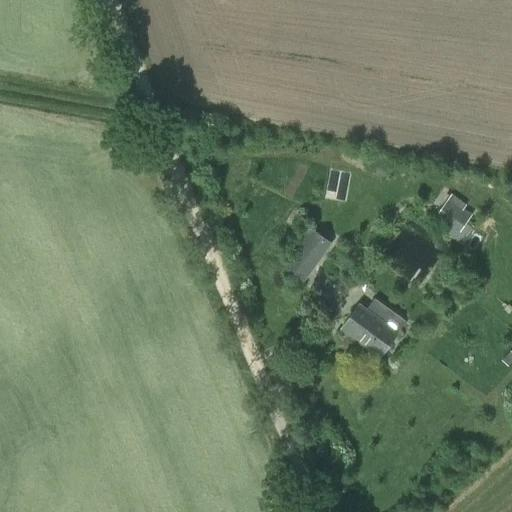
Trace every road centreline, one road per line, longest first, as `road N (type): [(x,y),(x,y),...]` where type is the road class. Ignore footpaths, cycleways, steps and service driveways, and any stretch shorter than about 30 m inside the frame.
road 1 (track): [(108,0),(261,381)]
road 2 (unclassified): [(261,381),(317,511)]
